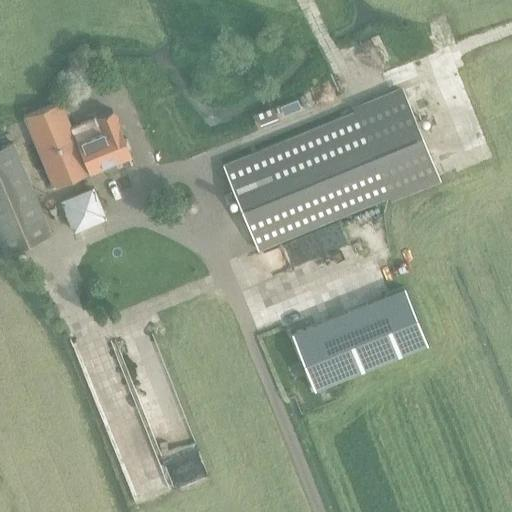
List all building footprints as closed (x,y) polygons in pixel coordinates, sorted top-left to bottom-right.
[(85,34),(140,29),(137,0),(111,0),(82,2),(85,34)] [(108,89),(118,85),(110,67),(101,71),(108,89)] [(258,248),(387,195),(390,202),(441,181),(402,87),(352,108),(353,112),(223,165),(258,248)] [(126,150),(129,149),(125,139),(122,141),(109,109),(69,126),(58,101),(23,115),(52,187),(128,156),(126,150)] [(0,243),(3,251),(50,232),(12,141),(0,146),(0,243)] [(93,187),(60,200),(74,232),(107,218),(93,187)] [(183,208),(183,209),(183,210),(183,211),(184,211),(184,212),(184,213),(185,213),(185,214),(186,214),(187,214),(187,215),(188,215),(189,215),(190,215),(191,215),(192,215),(193,215),(193,214),(194,214),(195,214),(195,213),(196,213),(196,212),(196,211),(197,211),(197,210),(197,209),(197,208),(197,207),(197,206),(197,205),(196,205),(196,204),(195,203),(194,202),(193,202),(193,201),(192,201),(191,201),(190,201),(189,201),(188,201),(187,201),(187,202),(186,202),(186,203),(185,203),(184,204),(184,205),(183,205),(183,206),(183,207),(183,208)] [(409,290),(293,333),(316,389),(430,344),(409,290)] [(78,351),(92,345),(94,349),(110,342),(103,324),(72,337),(78,351)] [(158,333),(125,338),(129,371),(163,366),(158,333)] [(114,442),(136,502),(172,490),(150,429),(114,442)]
